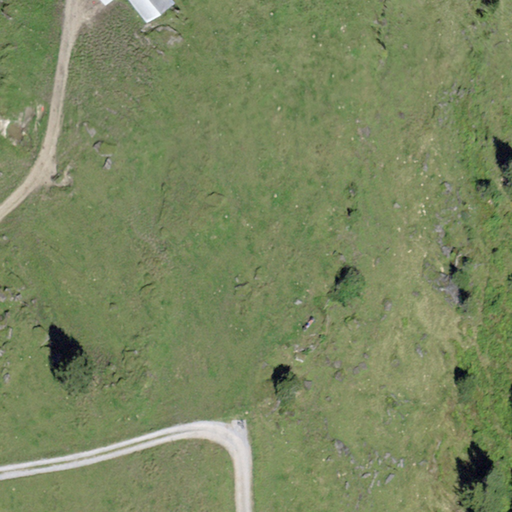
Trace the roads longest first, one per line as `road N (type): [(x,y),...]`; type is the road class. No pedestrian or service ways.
road 1 (track): [(0,474),(237,430),(243,511)]
road 2 (track): [(0,217),(36,177),(69,0)]
